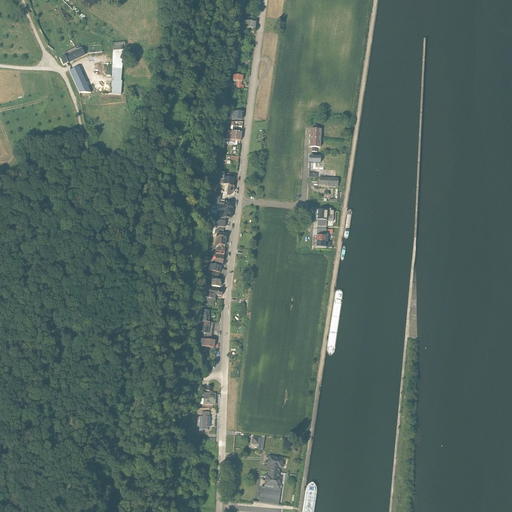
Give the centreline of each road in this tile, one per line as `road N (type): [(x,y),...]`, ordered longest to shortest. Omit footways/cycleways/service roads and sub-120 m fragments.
road 1 (track): [(64,195),(47,233),(77,305),(88,382),(77,470),(45,511)]
road 2 (tertiary): [(264,0),(239,197)]
road 3 (track): [(159,167),(149,347)]
road 4 (tertiary): [(239,197),(225,369)]
road 5 (track): [(50,64),(71,95),(84,147),(82,169),(64,195)]
road 6 (tertiary): [(225,369),(219,504)]
